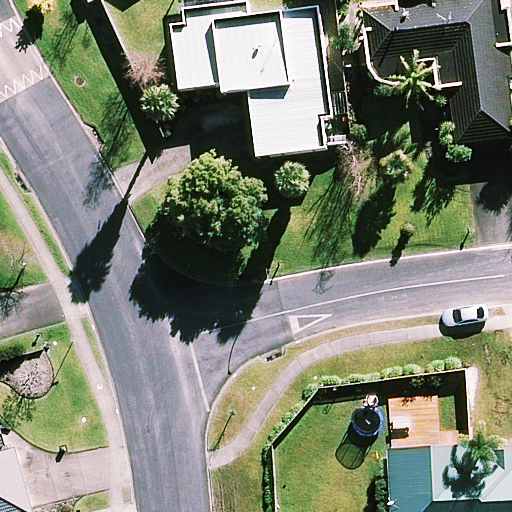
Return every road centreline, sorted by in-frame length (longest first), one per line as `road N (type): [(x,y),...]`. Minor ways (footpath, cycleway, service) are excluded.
road 1 (residential): [(511,270),(335,298),(151,349)]
road 2 (residential): [(0,43),(122,273),(151,349)]
road 3 (residential): [(151,349),(170,511)]
